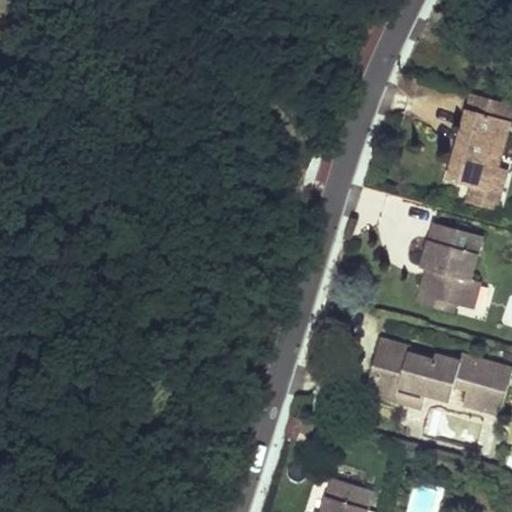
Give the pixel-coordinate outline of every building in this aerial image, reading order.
[(418,79),(404,75),(399,86),(413,96),(418,79)] [(511,129),(511,105),(474,94),(464,130),(460,145),(466,147),(464,155),(457,153),(449,179),(475,186),(494,192),(502,167),(511,129)] [(466,147),(460,145),(457,153),(464,155),(466,147)] [(498,209),(510,170),(502,167),(494,192),(475,186),(469,202),(498,209)] [(483,239),(435,226),(430,245),(424,266),(432,269),(439,271),(436,281),(429,279),(422,304),(438,308),(440,299),(460,304),(475,308),(483,283),(471,279),(483,239)] [(439,271),(432,269),(429,279),(436,281),(439,271)] [(438,310),(457,314),(460,304),(440,299),(438,310)] [(376,366),(368,393),(400,402),(405,386),(428,393),(453,400),(457,386),(472,390),(468,405),(501,415),(511,378),(511,367),(481,358),(477,374),(462,370),(464,362),(438,355),(437,359),(412,352),(413,348),(384,340),(376,366)] [(481,358),(466,354),(464,362),(462,370),(477,374),(481,358)] [(400,402),(424,409),(428,393),(405,386),(400,402)] [(305,421),(290,417),(286,430),(301,434),(305,421)] [(371,511),(378,491),(337,479),(327,511),(371,511)]
